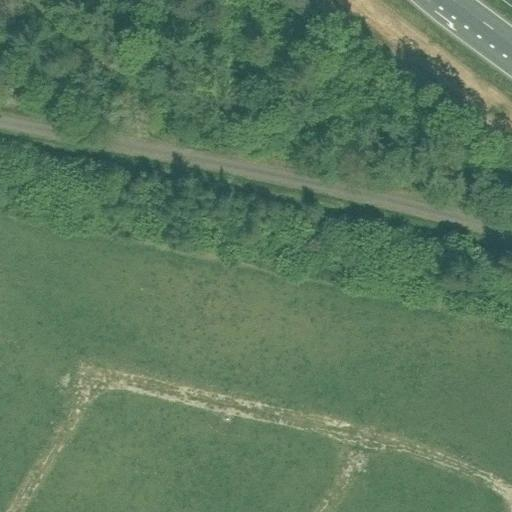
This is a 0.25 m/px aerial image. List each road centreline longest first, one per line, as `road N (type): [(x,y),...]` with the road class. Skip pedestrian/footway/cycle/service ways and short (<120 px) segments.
road 1 (unclassified): [(0,122),(511,232)]
road 2 (residential): [(84,373),(358,434)]
road 3 (track): [(32,0),(159,109),(178,142),(176,156)]
road 4 (residential): [(358,434),(511,492)]
road 5 (residential): [(84,373),(72,415),(13,511)]
